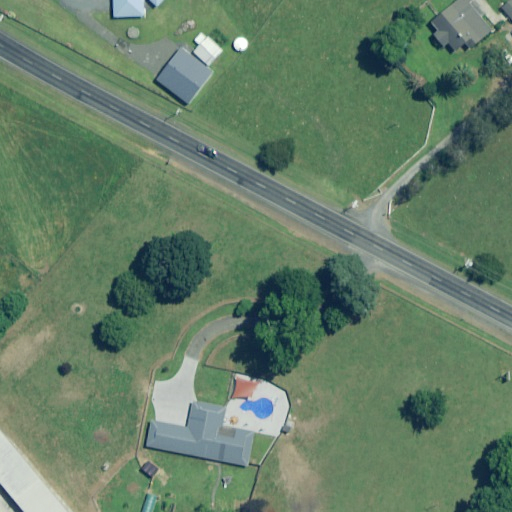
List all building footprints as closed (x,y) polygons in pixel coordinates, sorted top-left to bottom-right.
[(114,0),(114,19),(145,19),(145,2),(146,0),(148,0),(158,8),(165,0),(114,0)] [(482,18),(488,13),(477,0),(457,0),(431,23),(439,32),(435,36),(445,47),(449,43),(458,53),(466,45),(471,51),(494,31),(482,18)] [(511,0),(502,8),(511,19),(511,0)] [(224,52),(209,37),(194,53),(209,67),(224,52)] [(228,409),(194,403),(190,429),(153,422),(148,449),(249,468),(256,433),(225,428),(228,409)]
